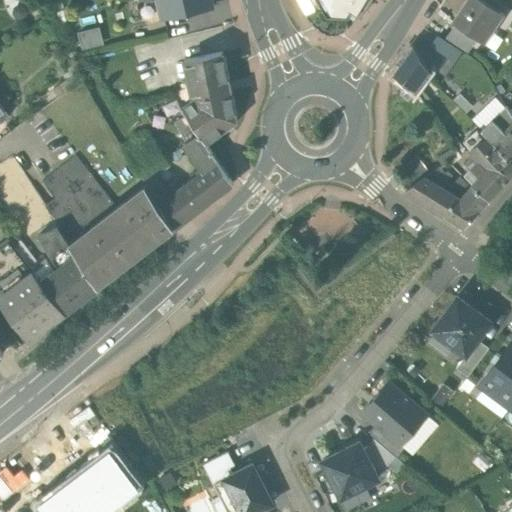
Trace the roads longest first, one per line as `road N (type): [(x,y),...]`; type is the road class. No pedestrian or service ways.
road 1 (primary): [(290,165),(0,425)]
road 2 (residential): [(451,257),(293,439),(292,465),(314,511)]
road 3 (residential): [(451,257),(343,162)]
